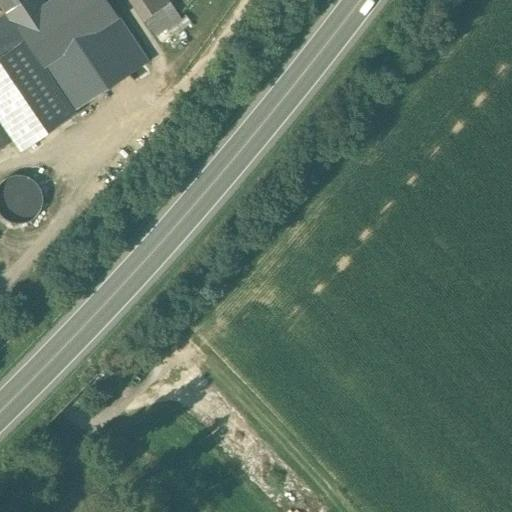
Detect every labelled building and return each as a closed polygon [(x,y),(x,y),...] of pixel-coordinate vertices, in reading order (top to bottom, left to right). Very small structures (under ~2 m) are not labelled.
[(45,6),(40,0),(0,0),(11,18),(16,26),(45,7),(45,6)] [(106,0),(54,0),(45,6),(45,7),(16,26),(26,40),(73,112),(148,63),(106,0)] [(129,0),(143,20),(147,18),(134,0),(129,0)] [(134,0),(147,18),(169,4),(166,0),(134,0)] [(166,47),(188,32),(169,4),(147,18),(166,47)] [(11,18),(0,25),(0,56),(26,40),(16,26),(11,18)] [(0,56),(0,147),(12,140),(18,149),(73,112),(26,40),(0,56)] [(41,208),(43,198),(41,189),(36,181),(28,176),(19,175),(9,177),(2,182),(0,184),(0,212),(2,216),(10,221),(19,223),(29,221),(36,216),(41,208)]
